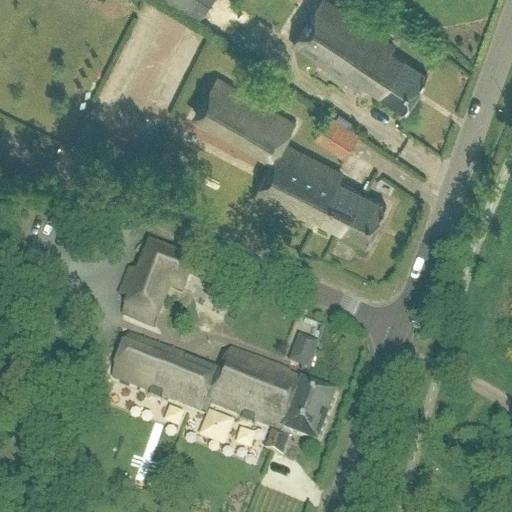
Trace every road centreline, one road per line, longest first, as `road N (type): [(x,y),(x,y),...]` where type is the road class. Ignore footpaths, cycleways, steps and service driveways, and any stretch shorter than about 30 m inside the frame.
road 1 (secondary): [(399,335),(0,143)]
road 2 (secondary): [(399,335),(511,16)]
road 3 (secondary): [(339,511),(399,335)]
road 4 (unknown): [(146,213),(112,314),(179,353)]
